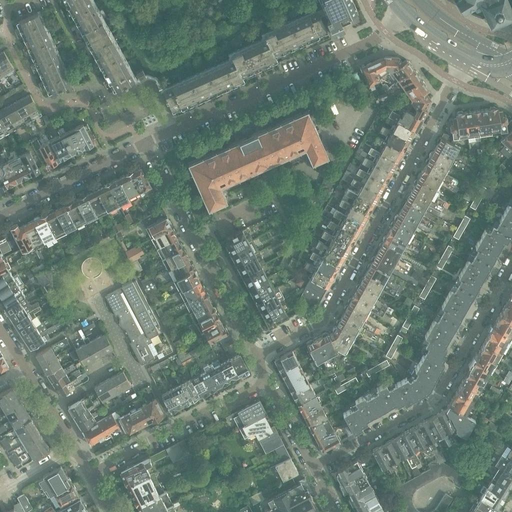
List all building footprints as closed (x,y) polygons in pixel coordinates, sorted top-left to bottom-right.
[(85,34),(91,44),(84,48),(88,55),(94,51),(100,61),(93,65),(97,72),(104,68),(109,78),(102,82),(106,89),(113,85),(116,90),(124,86),(125,87),(127,86),(127,84),(134,80),(90,0),(58,0),(60,4),(67,1),(72,11),(66,14),(70,21),(76,18),(82,27),(75,31),(79,38),(85,34)] [(341,22),(350,18),(348,15),(357,11),(352,0),(323,0),(320,2),(323,9),(326,14),(328,19),(326,19),(333,35),(345,30),(344,29),(341,22)] [(511,0),(455,0),(461,10),(467,7),(469,10),(475,12),(481,14),(484,13),(489,23),(511,12),(511,0)] [(163,91),(166,98),(165,99),(166,102),(167,101),(175,117),(187,111),(184,104),(195,100),(198,106),(205,103),(202,96),(212,92),(215,99),(222,95),(219,88),(230,84),(233,91),(240,87),(237,81),(243,78),(241,74),(245,72),(248,78),(256,75),(252,68),(263,64),(266,71),(273,67),(270,61),(276,58),(274,53),(278,51),(281,58),(288,55),(285,48),(296,44),(299,50),(306,47),(303,40),(313,36),(316,43),(329,37),(320,17),(326,14),(323,9),(264,35),(266,39),(231,55),(233,60),(163,91)] [(45,80),(38,83),(41,90),(48,87),(51,93),(60,89),(60,90),(62,89),(62,88),(64,87),(66,92),(74,89),(40,12),(39,11),(37,12),(38,13),(19,22),(21,28),(14,31),(17,38),(24,35),(29,45),(22,48),(25,55),(32,52),(37,63),(30,66),(33,73),(40,70),(45,80)] [(3,51),(0,53),(0,65),(7,77),(16,71),(3,51)] [(379,79),(388,73),(402,63),(399,58),(397,57),(384,57),(372,63),(379,79)] [(405,60),(406,60),(402,63),(388,73),(395,83),(413,70),(410,66),(411,64),(409,61),(407,61),(406,60),(405,60)] [(372,63),(361,68),(369,86),(373,84),(372,82),(379,79),(372,63)] [(413,70),(395,83),(402,93),(420,80),(417,76),(418,74),(416,71),(414,71),(413,70)] [(356,72),(347,76),(350,84),(360,80),(356,72)] [(424,86),(425,84),(423,81),(421,81),(420,80),(402,93),(409,103),(411,102),(425,92),(427,90),(428,90),(424,86)] [(23,84),(14,89),(16,92),(24,87),(23,84)] [(14,89),(6,94),(8,97),(16,92),(14,89)] [(394,92),(387,97),(389,102),(397,96),(394,92)] [(413,115),(422,119),(427,110),(425,108),(429,101),(429,98),(425,92),(411,102),(416,109),(413,115),(414,115),(413,115)] [(21,99),(32,120),(41,115),(40,113),(30,94),(21,99)] [(21,99),(12,104),(24,124),(32,120),(21,99)] [(12,104),(4,108),(15,129),(24,124),(12,104)] [(488,109),(491,135),(491,136),(501,135),(500,130),(506,129),(506,125),(505,122),(506,121),(506,116),(504,114),(502,114),(502,110),(498,110),(497,108),(495,108),(494,107),(490,107),(489,109),(488,109)] [(4,108),(0,110),(0,120),(7,134),(15,129),(4,108)] [(391,109),(388,115),(415,130),(422,119),(413,115),(414,115),(413,115),(405,110),(401,117),(399,116),(399,114),(391,109)] [(488,109),(476,111),(479,136),(491,135),(488,109)] [(259,131),(187,163),(208,209),(214,207),(215,210),(221,207),(220,204),(227,201),(220,186),(301,150),(302,153),(306,151),(312,164),(328,156),(307,110),(259,131)] [(457,114),(456,114),(456,117),(452,117),(453,122),(451,122),(449,124),(450,129),(452,130),(453,137),(453,138),(450,142),(454,144),(457,140),(468,138),(464,112),(463,113),(461,111),(458,112),(457,114)] [(476,111),(464,112),(468,138),(479,136),(476,111)] [(385,120),(394,126),(391,131),(409,140),(411,139),(412,136),(412,134),(415,130),(388,115),(385,120)] [(72,129),(82,149),(86,147),(86,148),(88,148),(91,147),(92,145),(91,144),(93,144),(86,131),(89,129),(87,124),(84,126),(83,124),(72,129)] [(379,131),(389,136),(386,141),(403,151),(405,150),(407,146),(406,144),(409,140),(391,131),(382,126),(379,131)] [(506,143),(505,145),(511,151),(511,126),(508,131),(501,138),(506,143)] [(72,129),(61,135),(71,155),(75,152),(76,153),(78,153),(80,152),(81,150),(82,149),(72,129)] [(60,132),(56,134),(57,137),(50,140),(60,160),(61,160),(63,160),(66,159),(67,157),(66,157),(71,155),(61,135),(60,132)] [(444,133),(441,137),(450,142),(453,138),(444,133)] [(383,147),(380,152),(397,161),(399,160),(401,157),(401,155),(403,151),(386,141),(376,136),(373,141),(383,147)] [(37,137),(30,141),(43,166),(48,163),(49,166),(50,165),(51,166),(52,166),(55,164),(56,163),(56,162),(60,160),(50,140),(41,145),(37,137)] [(437,141),(437,143),(435,147),(466,165),(469,160),(457,153),(460,148),(454,144),(450,142),(441,137),(440,137),(438,138),(436,141),(437,141)] [(25,143),(29,151),(18,156),(28,176),(32,174),(33,175),(35,175),(37,173),(38,172),(38,171),(39,171),(38,168),(43,166),(30,141),(25,143)] [(395,165),(397,161),(380,152),(370,147),(367,152),(377,157),(374,162),(391,172),(393,171),(395,167),(395,165)] [(429,158),(448,169),(451,163),(463,170),(466,165),(435,147),(432,152),(430,152),(429,156),(429,158)] [(18,156),(7,162),(17,182),(22,179),(22,180),(24,180),(27,179),(28,177),(27,177),(28,176),(18,156)] [(371,167),(368,173),(385,183),(386,182),(387,181),(389,178),(389,176),(391,172),(374,162),(365,157),(362,162),(371,167)] [(425,162),(426,164),(423,168),(454,186),(457,181),(445,174),(448,169),(429,158),(429,159),(427,159),(425,162)] [(7,162),(0,165),(0,174),(7,187),(8,187),(10,187),(12,186),(13,184),(17,182),(7,162)] [(134,170),(129,173),(141,197),(153,191),(141,167),(139,167),(137,167),(134,168),(133,170),(134,170)] [(365,178),(363,183),(380,193),(382,192),(383,188),(383,186),(385,183),(368,173),(359,168),(356,173),(365,178)] [(418,179),(437,190),(439,185),(451,191),(454,186),(423,168),(421,173),(419,173),(417,176),(417,177),(418,179)] [(129,173),(118,178),(131,202),(141,197),(129,173)] [(335,177),(325,173),(321,185),(330,188),(335,177)] [(118,178),(107,183),(120,207),(131,202),(118,178)] [(378,197),(380,193),(363,183),(353,178),(350,183),(360,188),(357,194),(374,203),(376,202),(378,199),(378,197)] [(413,183),(414,185),(412,189),(443,207),(445,202),(433,195),(437,190),(418,179),(417,179),(415,180),(413,183)] [(97,187),(97,188),(97,189),(96,189),(108,213),(120,207),(107,183),(103,186),(102,185),(100,185),(97,187)] [(483,185),(477,196),(482,198),(488,188),(483,185)] [(344,193),(354,199),(351,204),(368,214),(370,212),(372,209),(372,207),(374,203),(357,194),(347,188),(344,193)] [(96,189),(86,194),(98,217),(107,213),(108,214),(108,213),(96,189)] [(405,198),(406,200),(425,210),(428,206),(440,212),(443,207),(412,189),(409,194),(407,194),(405,197),(405,198)] [(337,190),(334,195),(340,198),(342,193),(337,190)] [(465,192),(462,197),(469,201),(472,196),(465,192)] [(84,193),(79,196),(80,197),(75,200),(87,223),(98,217),(86,194),(85,195),(84,193)] [(477,196),(471,206),(476,209),(482,198),(477,196)] [(341,199),(338,204),(348,209),(345,214),(362,224),(364,223),(366,220),(366,218),(368,214),(351,204),(341,199)] [(65,204),(65,205),(77,228),(87,223),(75,200),(71,202),(70,200),(65,203),(65,204)] [(402,204),(402,206),(400,210),(431,228),(434,223),(422,216),(425,210),(406,200),(404,201),(402,204)] [(150,202),(146,205),(150,213),(154,211),(150,202)] [(65,205),(54,210),(66,233),(77,228),(65,205)] [(162,208),(141,220),(151,238),(171,228),(170,226),(171,226),(171,225),(162,208)] [(48,213),(44,215),(56,238),(66,233),(54,210),(52,209),(49,211),(48,213)] [(360,230),(360,228),(362,224),(345,214),(336,209),(333,214),(342,220),(339,225),(356,235),(357,234),(358,233),(360,230)] [(396,215),(394,218),(394,220),(394,221),(413,231),(416,227),(428,233),(433,236),(437,231),(431,228),(400,210),(398,215),(396,215)] [(511,216),(504,212),(496,227),(510,236),(511,236),(511,216)] [(128,213),(124,216),(129,224),(133,222),(128,213)] [(33,220),(34,220),(33,220),(45,243),(56,238),(44,215),(40,217),(39,217),(38,216),(34,218),(33,220)] [(466,216),(460,226),(465,229),(471,219),(466,216)] [(33,220),(22,226),(34,249),(45,243),(33,220)] [(327,225),(337,230),(334,235),(351,245),(353,244),(354,241),(354,239),(356,235),(339,225),(330,220),(327,225)] [(391,227),(388,231),(420,249),(422,244),(410,237),(413,231),(394,221),(392,222),(390,225),(391,227)] [(120,223),(115,226),(118,231),(120,230),(123,229),(120,223)] [(34,249),(22,226),(19,228),(18,225),(16,225),(10,227),(12,231),(16,238),(18,243),(24,254),(34,249)] [(485,230),(480,238),(499,249),(504,241),(506,242),(510,236),(496,227),(493,225),(489,232),(485,230)] [(460,226),(454,237),(459,240),(465,229),(460,226)] [(226,239),(227,242),(228,242),(224,244),(229,252),(253,240),(246,227),(236,233),(231,235),(226,238),(226,239)] [(171,228),(151,238),(156,249),(177,238),(174,233),(175,232),(173,229),(172,229),(171,228)] [(348,251),(348,249),(351,245),(334,235),(324,230),(321,235),(331,241),(328,246),(345,255),(347,254),(348,251)] [(0,246),(16,238),(12,231),(0,236),(0,246)] [(383,241),(383,242),(402,252),(404,248),(417,254),(420,249),(388,231),(386,236),(384,236),(382,239),(383,241)] [(16,238),(0,246),(0,259),(5,256),(3,251),(10,248),(10,247),(18,243),(16,238)] [(177,238),(156,249),(162,259),(182,249),(182,248),(182,247),(182,246),(181,243),(180,243),(179,243),(177,238)] [(480,238),(476,247),(478,248),(475,255),(491,264),(495,257),(499,249),(480,238)] [(313,239),(310,245),(315,248),(313,251),(339,266),(341,265),(343,262),(343,260),(345,255),(328,246),(318,241),(317,242),(313,239)] [(236,262),(234,263),(235,264),(259,251),(253,240),(229,252),(233,260),(234,260),(236,262)] [(380,243),(378,246),(379,246),(379,248),(377,252),(408,270),(411,265),(398,258),(402,252),(383,242),(382,242),(380,243)] [(449,245),(443,255),(449,258),(456,263),(459,258),(451,253),(454,248),(449,245)] [(139,257),(134,248),(125,252),(130,262),(139,257)] [(182,249),(162,259),(168,270),(188,259),(185,254),(186,254),(186,253),(185,250),(183,250),(182,249)] [(265,264),(259,251),(235,264),(239,272),(241,271),(242,275),(260,265),(261,266),(265,264)] [(312,251),(310,256),(315,259),(312,264),(316,267),(333,276),(335,275),(337,272),(337,270),(339,266),(313,251),(312,251)] [(371,260),(371,263),(390,273),(393,269),(405,275),(408,270),(377,252),(374,257),(372,257),(370,260),(371,260)] [(22,258),(17,260),(18,264),(26,260),(24,255),(21,256),(22,258)] [(443,255),(437,266),(443,269),(449,258),(443,255)] [(469,259),(464,268),(482,279),(487,270),(487,271),(491,264),(475,255),(471,261),(469,259)] [(0,273),(8,269),(11,268),(5,256),(0,259),(0,273)] [(292,258),(288,265),(293,268),(297,260),(296,260),(292,258)] [(136,259),(131,262),(136,273),(142,270),(136,259)] [(193,270),(193,269),(193,268),(193,267),(192,265),(191,264),(190,264),(188,259),(168,270),(173,281),(193,270)] [(307,261),(304,267),(313,272),(310,278),(327,287),(328,287),(329,286),(331,282),(331,281),(333,276),(316,267),(307,261)] [(368,269),(365,273),(397,290),(400,293),(403,288),(399,286),(392,282),(396,276),(390,273),(371,263),(369,264),(367,267),(368,269)] [(245,279),(243,280),(247,288),(267,278),(261,266),(260,265),(242,275),(245,279)] [(459,277),(461,278),(458,284),(474,294),(478,287),(482,279),(464,268),(459,277)] [(0,285),(13,277),(8,269),(0,273),(0,285)] [(193,270),(173,281),(179,291),(199,281),(196,275),(197,275),(197,274),(196,271),(194,271),(193,270)] [(361,278),(359,281),(360,283),(359,283),(379,294),(381,290),(393,296),(397,290),(365,273),(363,277),(361,278)] [(13,277),(0,285),(0,294),(1,297),(19,286),(23,284),(17,274),(13,277)] [(432,275),(426,285),(431,288),(437,278),(432,275)] [(298,277),(294,284),(300,287),(304,281),(298,277)] [(251,291),(249,292),(254,300),(273,289),(267,278),(247,288),(248,289),(249,288),(251,291)] [(310,278),(306,285),(323,294),(327,287),(310,278)] [(150,279),(142,284),(147,294),(156,290),(150,279)] [(125,329),(131,342),(129,343),(141,365),(145,363),(146,363),(147,363),(148,363),(149,362),(150,361),(150,360),(154,358),(144,339),(148,337),(148,338),(159,333),(156,326),(159,325),(136,280),(132,282),(132,281),(122,286),(122,287),(105,296),(115,316),(117,315),(120,319),(119,320),(119,321),(119,322),(119,323),(119,324),(120,325),(120,326),(121,327),(122,328),(123,328),(123,329),(124,329),(125,329)] [(199,281),(179,291),(184,302),(205,291),(204,290),(205,288),(203,286),(202,285),(199,281)] [(356,290),(354,294),(385,311),(391,315),(393,310),(375,300),(379,294),(359,283),(359,284),(357,285),(355,288),(356,290)] [(452,289),(447,298),(466,308),(470,300),(474,294),(458,284),(454,291),(452,289)] [(306,285),(303,291),(310,306),(319,302),(323,294),(306,285)] [(426,285),(420,296),(426,299),(431,288),(426,285)] [(19,286),(1,297),(7,306),(24,295),(19,286)] [(256,300),(257,303),(256,303),(260,311),(279,301),(284,299),(277,287),(273,289),(254,300),(254,301),(256,300)] [(205,291),(184,302),(190,312),(210,302),(207,297),(208,296),(208,295),(207,292),(206,292),(205,292),(205,291)] [(28,302),(27,299),(34,295),(32,292),(24,295),(7,306),(4,308),(9,315),(22,306),(28,302)] [(349,299),(347,302),(348,304),(367,315),(370,310),(382,317),(385,311),(354,294),(351,298),(349,299)] [(461,317),(466,308),(447,298),(442,307),(445,308),(441,314),(457,323),(461,317)] [(505,305),(499,316),(507,321),(510,316),(511,316),(511,303),(507,300),(505,305)] [(22,306),(9,315),(13,322),(31,310),(39,306),(40,306),(37,301),(30,305),(28,302),(22,306)] [(279,301),(260,311),(260,312),(262,312),(263,314),(262,315),(269,328),(288,318),(279,301)] [(215,311),(216,309),(214,307),(213,306),(213,307),(210,302),(190,312),(195,323),(216,312),(215,311)] [(344,311),(342,315),(377,335),(380,330),(364,321),(367,315),(348,304),(348,305),(346,306),(345,305),(344,309),(344,311)] [(415,305),(409,316),(414,319),(420,308),(415,305)] [(31,310),(13,322),(17,329),(31,320),(36,317),(34,314),(41,309),(39,306),(31,310)] [(56,306),(51,309),(55,316),(55,315),(60,313),(56,306)] [(216,312),(195,323),(201,333),(221,323),(219,318),(219,317),(219,316),(218,314),(217,313),(216,313),(216,312)] [(435,319),(430,328),(449,338),(453,330),(457,323),(441,314),(438,321),(435,319)] [(338,320),(336,323),(336,325),(355,336),(358,332),(375,341),(378,335),(377,335),(342,315),(340,319),(338,320)] [(409,316),(401,330),(406,333),(414,319),(409,316)] [(495,322),(492,326),(509,336),(511,330),(511,316),(510,316),(507,321),(499,316),(495,322)] [(31,320),(17,329),(22,336),(40,324),(36,317),(31,320)] [(26,342),(47,329),(43,322),(40,324),(22,336),(26,342)] [(47,329),(26,342),(30,349),(33,348),(45,341),(50,339),(47,334),(56,329),(61,326),(59,323),(54,325),(47,329)] [(221,323),(201,333),(207,344),(209,342),(218,338),(228,333),(226,328),(224,327),(224,328),(221,323)] [(332,330),(333,332),(329,334),(337,349),(337,348),(342,350),(344,353),(353,336),(355,337),(355,336),(336,325),(336,326),(334,327),(332,330)] [(490,331),(487,337),(495,342),(492,347),(500,351),(505,354),(511,341),(511,337),(509,336),(492,326),(490,331)] [(429,339),(426,345),(429,347),(443,354),(446,348),(444,346),(449,338),(430,328),(425,337),(429,339)] [(322,336),(317,338),(327,356),(334,370),(333,371),(339,381),(345,378),(339,367),(333,355),(342,350),(337,348),(337,349),(329,334),(328,333),(327,333),(326,333),(325,332),(322,334),(322,336)] [(105,333),(95,339),(103,353),(111,348),(112,347),(105,333)] [(228,333),(218,338),(220,341),(223,347),(233,342),(228,333)] [(398,335),(392,345),(397,348),(403,338),(398,335)] [(87,337),(83,340),(85,344),(93,358),(103,353),(95,339),(90,342),(87,337)] [(500,351),(492,347),(495,342),(487,337),(480,348),(478,353),(494,362),(500,351)] [(218,338),(209,342),(212,347),(215,346),(216,343),(220,341),(218,338)] [(312,339),(306,343),(317,364),(323,361),(329,373),(334,370),(327,356),(317,338),(313,341),(312,339)] [(85,344),(76,349),(83,363),(93,358),(85,344)] [(392,345),(386,356),(392,359),(397,348),(392,345)] [(50,346),(36,354),(41,364),(55,356),(50,346)] [(429,347),(420,362),(439,372),(444,363),(441,362),(445,356),(443,354),(429,347)] [(0,370),(1,370),(8,366),(2,356),(0,351),(0,370)] [(274,360),(277,366),(277,368),(278,369),(280,370),(280,371),(298,362),(292,351),(274,360)] [(185,355),(177,352),(177,353),(177,354),(179,358),(181,362),(191,357),(189,353),(185,355)] [(478,353),(475,357),(469,368),(477,373),(480,368),(488,372),(494,362),(478,353)] [(229,359),(239,376),(243,374),(244,376),(248,373),(247,372),(248,371),(239,354),(229,359)] [(55,356),(41,364),(47,374),(61,366),(55,356)] [(167,359),(158,364),(160,367),(169,363),(167,359)] [(207,365),(210,369),(219,387),(224,384),(224,386),(230,383),(219,364),(217,359),(207,365)] [(229,359),(219,364),(230,383),(235,380),(234,379),(239,376),(229,359)] [(387,360),(377,366),(380,371),(390,365),(387,360)] [(281,372),(281,374),(282,376),(283,377),(286,382),(303,373),(298,362),(280,371),(281,372)] [(431,387),(435,380),(434,380),(439,372),(420,362),(415,371),(418,372),(415,378),(430,387),(430,388),(431,387)] [(66,373),(75,368),(72,364),(63,369),(61,366),(47,374),(51,381),(66,373)] [(215,390),(215,389),(219,387),(210,369),(207,365),(207,364),(203,366),(206,371),(200,374),(210,393),(215,390)] [(377,366),(366,371),(369,377),(380,371),(377,366)] [(465,374),(463,379),(480,388),(488,372),(480,368),(477,373),(469,368),(466,375),(465,374)] [(66,373),(51,381),(56,389),(81,374),(78,369),(72,374),(72,375),(68,377),(66,373)] [(123,371),(113,376),(122,390),(131,385),(123,371)] [(289,387),(289,389),(290,391),(291,392),(292,393),(309,384),(303,373),(286,382),(289,387)] [(81,374),(56,389),(61,396),(75,388),(74,387),(72,384),(78,380),(79,380),(83,378),(81,374)] [(200,374),(190,379),(200,397),(204,394),(205,396),(210,393),(200,374)] [(113,376),(104,382),(112,395),(122,390),(113,376)] [(356,377),(346,383),(349,388),(359,382),(356,377)] [(424,393),(430,387),(415,378),(413,377),(412,379),(409,381),(407,378),(404,380),(414,399),(424,394),(425,393),(424,393)] [(195,399),(200,397),(190,379),(181,384),(191,403),(196,401),(195,399)] [(461,383),(454,395),(462,399),(465,394),(474,399),(480,388),(463,379),(461,383)] [(404,380),(388,389),(395,403),(397,406),(403,402),(404,405),(414,399),(404,380)] [(104,382),(94,387),(102,401),(112,395),(104,382)] [(346,383),(335,389),(338,394),(349,388),(346,383)] [(181,384),(171,389),(180,407),(185,405),(186,406),(191,403),(181,384)] [(293,394),(292,396),(294,398),(295,399),(298,404),(315,395),(309,384),(292,393),(293,394)] [(378,392),(372,395),(381,412),(388,408),(387,408),(395,403),(388,389),(386,384),(377,389),(378,392)] [(492,386),(489,392),(498,397),(501,391),(492,386)] [(12,388),(0,394),(0,403),(1,405),(17,395),(12,388)] [(176,409),(180,407),(171,389),(161,394),(170,412),(172,411),(173,413),(177,411),(176,409)] [(451,401),(448,405),(465,414),(474,399),(465,394),(462,399),(454,395),(451,401)] [(1,405),(5,413),(22,403),(17,395),(1,405)] [(298,404),(297,407),(299,410),(302,411),(304,416),(321,406),(315,395),(298,404)] [(364,396),(355,401),(358,406),(366,420),(374,415),(381,412),(372,395),(365,399),(364,396)] [(82,400),(68,408),(73,416),(93,403),(89,396),(82,400)] [(148,422),(149,423),(165,415),(156,398),(141,406),(148,422)] [(136,409),(129,412),(137,428),(139,427),(140,428),(143,426),(143,425),(148,422),(141,406),(137,399),(132,402),(136,409)] [(245,407),(225,417),(227,421),(234,418),(239,427),(264,414),(266,413),(259,400),(249,405),(245,407)] [(93,403),(73,416),(77,423),(91,415),(89,411),(99,405),(96,401),(93,403)] [(22,403),(5,413),(10,420),(26,411),(22,403)] [(448,405),(446,409),(455,427),(457,431),(465,436),(475,420),(465,414),(448,405)] [(497,405),(494,410),(501,415),(504,410),(497,405)] [(304,416),(306,420),(305,423),(308,428),(327,418),(321,406),(304,416)] [(367,422),(366,420),(358,406),(343,414),(347,422),(353,433),(362,428),(361,426),(367,422)] [(457,442),(450,430),(455,427),(446,409),(436,414),(453,444),(457,442)] [(10,420),(15,428),(31,419),(26,411),(10,420)] [(96,422),(93,418),(97,415),(95,412),(91,415),(77,423),(82,431),(96,422)] [(129,412),(118,418),(126,434),(132,431),(133,432),(136,430),(136,429),(137,428),(129,412)] [(113,441),(124,435),(119,426),(111,414),(96,422),(82,431),(90,445),(99,440),(100,441),(104,439),(104,438),(109,434),(113,441)] [(270,427),(264,414),(239,427),(244,438),(255,433),(266,453),(283,444),(274,426),(270,427)] [(436,414),(427,419),(437,438),(442,435),(448,447),(453,444),(436,414)] [(482,415),(478,422),(485,426),(488,420),(488,419),(482,415)] [(327,418),(308,428),(311,434),(314,434),(316,439),(333,429),(327,418)] [(15,428),(13,429),(18,437),(36,426),(31,419),(15,428)] [(427,419),(418,425),(434,455),(436,459),(439,463),(442,461),(445,460),(440,451),(438,452),(432,440),(437,438),(427,419)] [(346,422),(342,425),(348,436),(353,433),(347,422),(346,422)] [(490,422),(487,426),(494,431),(497,426),(493,424),(490,422)] [(418,425),(409,430),(419,448),(418,448),(421,452),(426,449),(430,457),(434,455),(418,425)] [(36,426),(18,437),(22,445),(40,434),(36,426)] [(318,442),(318,446),(319,449),(322,450),(322,451),(339,441),(333,429),(316,439),(318,442)] [(409,430),(400,435),(416,465),(418,469),(422,466),(420,462),(414,450),(418,448),(419,448),(409,430)] [(484,431),(478,441),(482,444),(488,434),(484,431)] [(22,445),(27,453),(45,442),(40,434),(22,445)] [(400,435),(390,440),(400,458),(405,455),(412,467),(416,465),(400,435)] [(190,436),(183,440),(189,453),(197,449),(190,436)] [(5,437),(0,441),(3,446),(8,442),(5,437)] [(149,457),(121,471),(121,472),(124,478),(122,478),(125,484),(127,483),(127,485),(148,474),(155,471),(151,463),(172,452),(175,460),(189,453),(183,440),(156,453),(149,457)] [(396,461),(400,458),(390,440),(381,445),(397,475),(402,472),(396,461)] [(12,448),(8,442),(3,446),(6,451),(12,448)] [(50,450),(45,442),(27,453),(32,460),(50,450)] [(381,445),(372,450),(375,456),(378,462),(382,468),(387,466),(393,477),(397,475),(381,445)] [(15,453),(10,456),(13,461),(18,458),(15,453)] [(290,457),(275,465),(283,480),(298,472),(290,457)] [(21,463),(18,458),(13,461),(16,466),(21,463)] [(511,462),(505,458),(499,468),(511,476),(511,462)] [(337,470),(339,474),(337,475),(337,476),(340,483),(362,470),(356,459),(337,470)] [(436,459),(427,464),(430,468),(432,467),(439,463),(436,459)] [(439,463),(432,467),(438,477),(443,475),(442,461),(439,463)] [(61,466),(43,476),(44,478),(38,480),(48,497),(71,484),(71,482),(71,481),(69,478),(67,477),(67,476),(66,476),(61,466)] [(430,468),(427,470),(432,480),(438,477),(432,467),(430,468)] [(511,476),(499,468),(492,478),(509,488),(511,484),(511,476)] [(362,470),(340,483),(344,489),(345,490),(347,489),(349,493),(368,482),(362,470)] [(427,470),(421,473),(427,483),(432,480),(427,470)] [(452,480),(454,484),(461,474),(456,470),(452,480)] [(421,473),(416,476),(422,486),(427,483),(421,473)] [(148,474),(127,485),(138,506),(164,492),(159,484),(154,486),(148,474)] [(461,474),(454,484),(459,487),(466,477),(461,474)] [(416,476),(411,479),(416,489),(422,486),(416,476)] [(492,478),(486,487),(504,498),(507,492),(506,492),(509,488),(492,478)] [(411,479),(404,482),(413,493),(416,489),(411,479)] [(368,482),(349,493),(351,497),(349,497),(349,499),(352,505),(374,493),(368,482)] [(404,482),(394,488),(412,498),(413,493),(404,482)] [(304,490),(301,484),(300,483),(299,483),(287,490),(274,496),(274,497),(268,500),(271,506),(268,507),(267,507),(266,507),(265,508),(264,508),(264,509),(264,510),(264,511),(265,511),(315,511),(316,511),(309,497),(311,496),(307,488),(304,490)] [(32,484),(24,487),(25,488),(22,490),(24,494),(34,488),(32,484)] [(75,490),(76,489),(74,485),(72,485),(71,484),(48,497),(55,509),(78,495),(75,490)] [(483,486),(480,491),(483,493),(480,498),(497,509),(498,508),(499,507),(501,505),(501,503),(504,498),(486,487),(486,488),(483,486)] [(402,503),(412,503),(412,498),(394,488),(402,503)] [(164,492),(138,506),(141,511),(157,511),(172,504),(166,491),(164,492)] [(260,492),(249,498),(253,505),(264,499),(260,492)] [(374,493),(352,505),(355,511),(356,511),(357,511),(359,511),(358,511),(366,511),(380,505),(374,493)] [(445,493),(442,498),(450,502),(452,498),(445,493)] [(27,511),(33,510),(24,494),(17,498),(24,511),(27,511)] [(79,499),(80,499),(79,498),(55,511),(83,511),(86,511),(86,510),(87,509),(86,509),(87,508),(86,507),(86,506),(86,505),(85,505),(85,504),(84,504),(83,503),(82,503),(82,502),(81,503),(79,499)] [(442,498),(439,502),(447,507),(450,502),(442,498)] [(476,504),(487,511),(494,511),(497,509),(480,498),(476,504)] [(439,502),(437,506),(444,511),(447,507),(439,502)]
